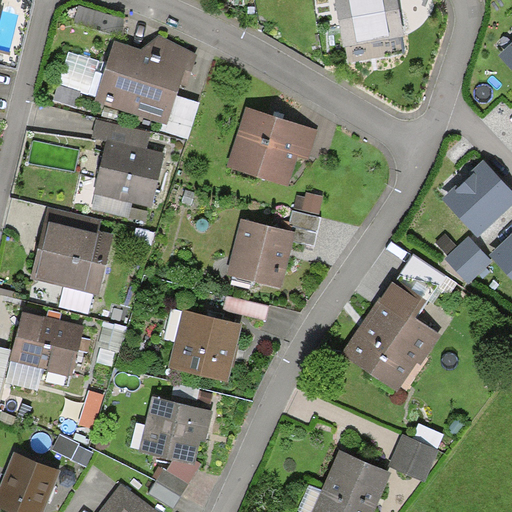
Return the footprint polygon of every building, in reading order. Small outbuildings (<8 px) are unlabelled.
[(398,0),(334,0),(343,46),(405,35),(398,0)] [(115,42),(97,102),(165,122),(183,63),(115,42)] [(511,43),(500,54),(511,67),(511,43)] [(246,110),(229,168),(288,186),(296,159),(309,163),(319,131),(246,110)] [(81,176),(74,204),(130,217),(133,203),(153,207),(165,154),(147,150),(151,134),(97,121),(93,137),(108,140),(99,180),(81,176)] [(511,203),(511,191),(483,161),(443,198),(478,236),(511,203)] [(292,233),(290,242),(314,247),(320,217),(297,212),(292,233)] [(112,236),(50,222),(38,279),(100,293),(112,236)] [(228,278),(281,289),(290,242),(292,233),(240,222),(228,278)] [(511,232),(489,255),(511,277),(511,232)] [(343,357),(398,395),(450,319),(431,306),(441,292),(449,297),(458,284),(414,254),(343,357)] [(224,310),(266,322),(270,307),(228,295),(224,310)] [(169,368),(228,382),(242,324),(183,310),(169,368)] [(79,329),(24,315),(15,351),(13,360),(68,374),(79,329)] [(13,360),(15,351),(0,347),(0,405),(1,406),(13,360)] [(208,411),(154,397),(141,450),(175,458),(195,463),(195,460),(208,411)] [(403,435),(389,471),(425,485),(446,434),(419,424),(413,439),(403,435)] [(341,450),(313,511),(373,511),(391,471),(389,471),(341,450)] [(16,453),(0,493),(0,506),(14,511),(40,511),(58,469),(16,453)] [(195,463),(175,458),(167,470),(165,468),(149,493),(174,508),(202,465),(195,460),(195,463)] [(160,511),(122,482),(98,511),(160,511)]
